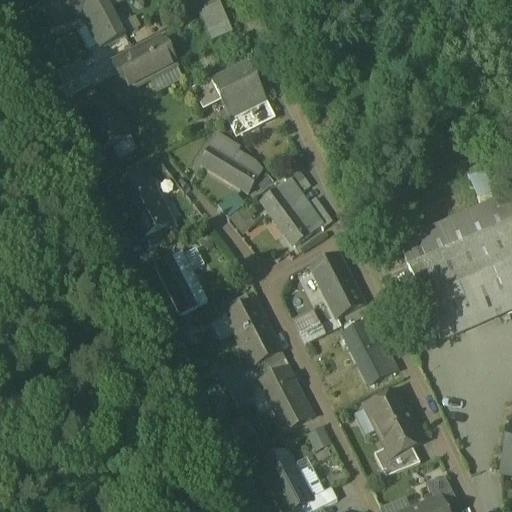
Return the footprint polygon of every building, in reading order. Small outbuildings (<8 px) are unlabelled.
[(43,0),(37,3),(52,31),(83,15),(103,53),(125,40),(104,0),(43,0)] [(217,5),(200,15),(212,43),(230,36),(217,5)] [(112,66),(111,67),(117,79),(125,96),(176,71),(161,41),(112,66)] [(110,63),(86,76),(85,77),(93,93),(117,79),(111,67),(112,66),(110,63)] [(80,65),(56,77),(63,89),(85,77),(86,76),(80,65)] [(245,67),(194,94),(203,112),(226,100),(245,136),(274,121),(263,98),(261,99),(245,67)] [(110,92),(79,109),(86,124),(113,110),(114,111),(119,108),(110,92)] [(86,124),(79,128),(95,159),(129,141),(114,111),(113,110),(86,124)] [(239,151),(218,138),(200,168),(248,198),(262,174),(253,166),(236,156),(239,151)] [(309,190),(297,173),(283,182),(286,187),(290,184),(299,197),(309,190)] [(299,197),(290,184),(286,187),(276,194),(277,195),(262,206),(285,237),(284,238),(289,245),(290,244),(294,250),(322,230),(313,217),(307,209),(299,197)] [(148,190),(126,199),(136,221),(158,212),(148,190)] [(511,205),(509,199),(398,248),(407,270),(408,270),(511,224),(511,205)] [(315,203),(307,209),(313,217),(321,212),(315,203)] [(245,211),(231,219),(238,232),(253,224),(245,211)] [(158,212),(136,221),(145,243),(168,233),(158,212)] [(511,224),(408,270),(407,270),(440,343),(511,311),(511,224)] [(201,297),(181,257),(155,270),(180,319),(206,306),(201,297)] [(362,309),(337,260),(311,274),(335,323),(362,309)] [(216,289),(201,297),(206,306),(207,307),(221,299),(216,289)] [(255,306),(225,321),(248,367),(251,372),(264,365),(281,356),(255,306)] [(304,348),(325,338),(313,312),(292,322),(304,348)] [(371,325),(344,339),(369,389),(397,375),(371,325)] [(234,370),(218,378),(226,394),(269,371),(269,370),(268,371),(264,365),(251,372),(248,367),(242,370),(234,370)] [(269,371),(226,394),(237,415),(254,406),(255,394),(261,391),(259,387),(274,379),(269,371)] [(274,379),(259,387),(261,391),(285,436),(311,423),(293,388),(295,385),(288,372),(274,379)] [(389,402),(377,408),(374,403),(363,409),(386,454),(391,464),(411,453),(422,448),(397,397),(389,402)] [(386,397),(374,403),(377,408),(389,402),(386,397)] [(511,425),(500,476),(511,478),(511,425)] [(324,430),(308,437),(317,455),(332,448),(324,430)] [(411,453),(391,464),(386,454),(373,460),(385,483),(419,469),(411,453)] [(307,499),(285,457),(258,472),(279,511),(299,511),(311,506),(307,499)] [(443,481),(426,489),(433,506),(440,503),(443,511),(444,511),(457,507),(443,481)] [(321,492),(307,499),(311,506),(299,511),(322,511),(329,509),(321,492)] [(433,506),(418,511),(443,511),(440,503),(433,506)]
